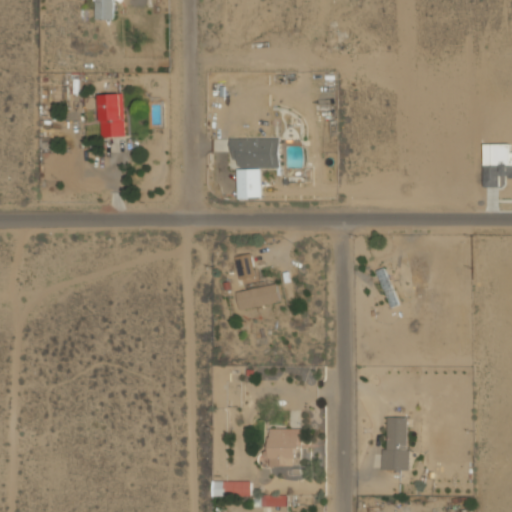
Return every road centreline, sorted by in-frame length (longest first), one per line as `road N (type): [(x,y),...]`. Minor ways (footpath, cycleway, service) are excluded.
road 1 (residential): [(205,511),(196,0)]
road 2 (residential): [(511,211),(0,209)]
road 3 (residential): [(337,211),(338,511)]
